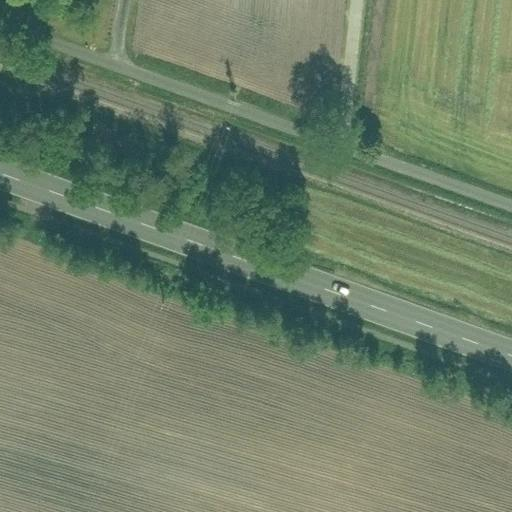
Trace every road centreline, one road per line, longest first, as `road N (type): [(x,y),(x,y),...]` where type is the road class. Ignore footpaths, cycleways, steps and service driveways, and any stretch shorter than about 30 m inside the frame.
road 1 (primary): [(511,350),(0,165)]
road 2 (residential): [(0,18),(511,201)]
road 3 (unknown): [(281,0),(511,80)]
